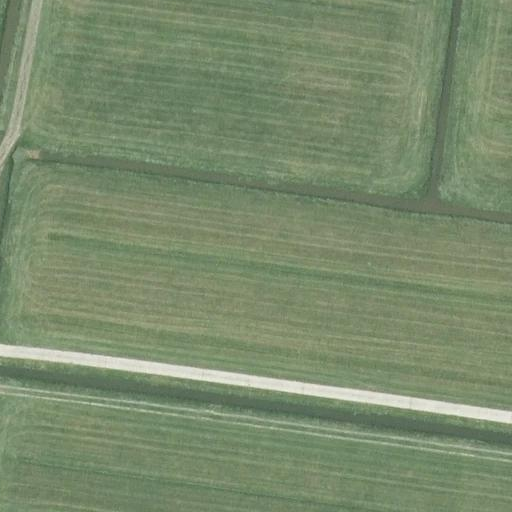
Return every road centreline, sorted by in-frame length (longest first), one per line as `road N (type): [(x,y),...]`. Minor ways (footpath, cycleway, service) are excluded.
road 1 (track): [(511,462),(0,390)]
road 2 (track): [(511,419),(0,349)]
road 3 (track): [(0,158),(15,133),(40,0)]
